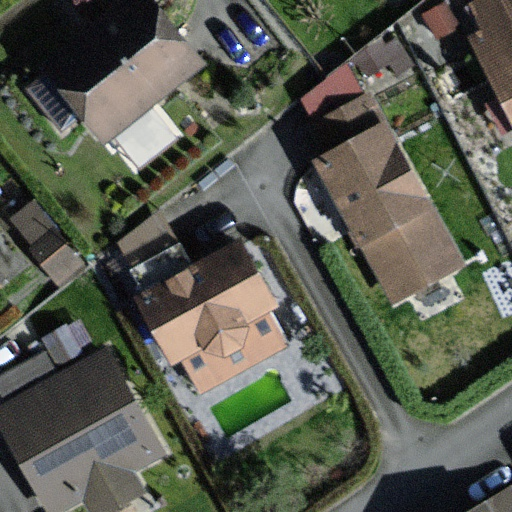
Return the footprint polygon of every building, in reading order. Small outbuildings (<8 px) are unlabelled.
[(111,132),(200,62),(151,0),(130,0),(54,60),(111,132)] [(511,0),(482,0),(476,4),(488,27),(475,34),(511,105),(511,0)] [(466,261),(372,93),(314,125),(330,153),(318,159),(396,300),(466,261)] [(281,304),(244,239),(143,297),(179,360),(186,356),(205,389),(285,344),(267,312),(281,304)] [(166,451),(108,348),(0,408),(0,412),(56,511),(60,511),(88,496),(97,511),(103,511),(144,490),(133,470),(166,451)] [(511,511),(511,490),(473,511),(511,511)]
